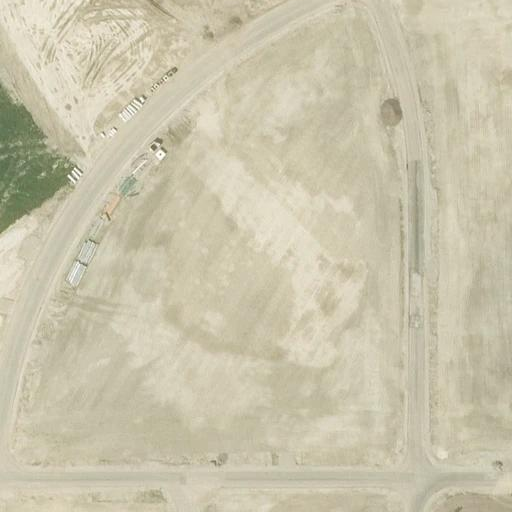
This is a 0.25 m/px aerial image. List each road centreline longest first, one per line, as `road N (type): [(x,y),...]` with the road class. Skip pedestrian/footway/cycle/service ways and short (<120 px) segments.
road 1 (residential): [(374,0),(414,156),(414,484)]
road 2 (residential): [(112,160),(37,276),(0,420)]
road 3 (residential): [(315,0),(194,74),(112,160)]
road 4 (residential): [(189,472),(414,484)]
road 5 (residential): [(0,478),(189,472)]
road 6 (residential): [(0,51),(61,121),(112,160)]
